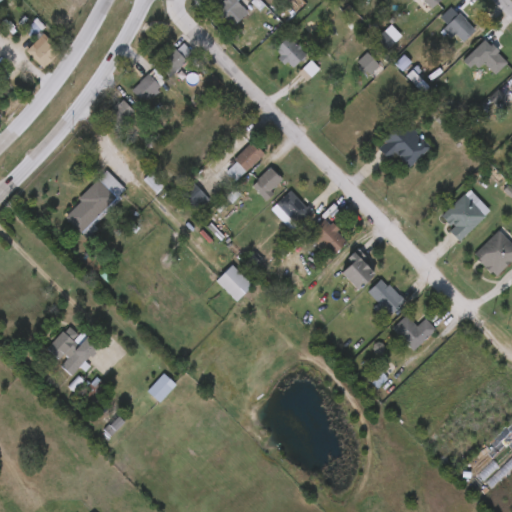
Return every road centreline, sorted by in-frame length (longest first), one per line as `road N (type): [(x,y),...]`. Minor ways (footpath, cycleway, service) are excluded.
road 1 (residential): [(172,0),(177,21),(511,356)]
road 2 (primary): [(0,198),(77,117),(146,0)]
road 3 (primary): [(109,0),(57,86),(0,147)]
